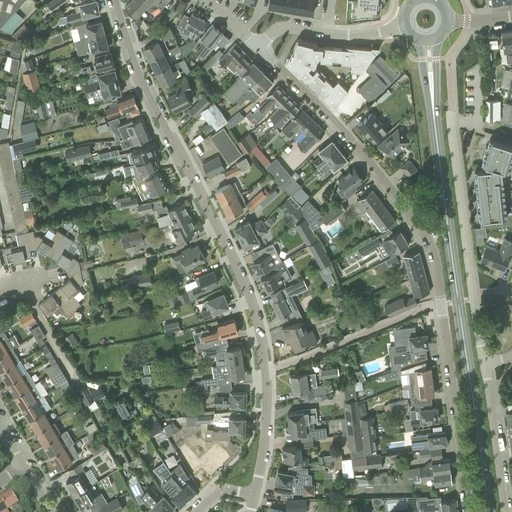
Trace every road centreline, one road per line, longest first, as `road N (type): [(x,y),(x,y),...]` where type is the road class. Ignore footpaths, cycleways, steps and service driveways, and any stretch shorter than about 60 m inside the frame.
road 1 (residential): [(253,490),(260,340),(113,0)]
road 2 (secondary): [(487,511),(430,87)]
road 3 (residential): [(440,304),(431,249),(369,166),(258,49)]
road 4 (residential): [(485,369),(451,122)]
road 5 (unclassified): [(465,511),(440,304)]
road 6 (unclassified): [(485,369),(506,511)]
road 7 (residential): [(75,378),(33,307),(10,293),(0,298)]
